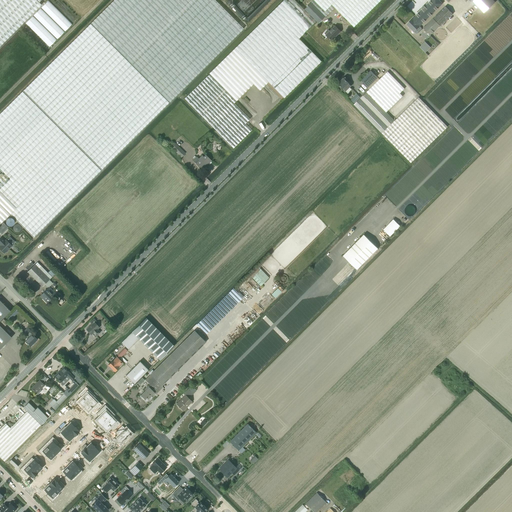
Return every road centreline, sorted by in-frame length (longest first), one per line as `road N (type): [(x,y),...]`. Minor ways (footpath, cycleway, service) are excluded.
road 1 (tertiary): [(59,337),(400,0)]
road 2 (unclassified): [(226,503),(59,337)]
road 3 (unknown): [(138,415),(271,275)]
